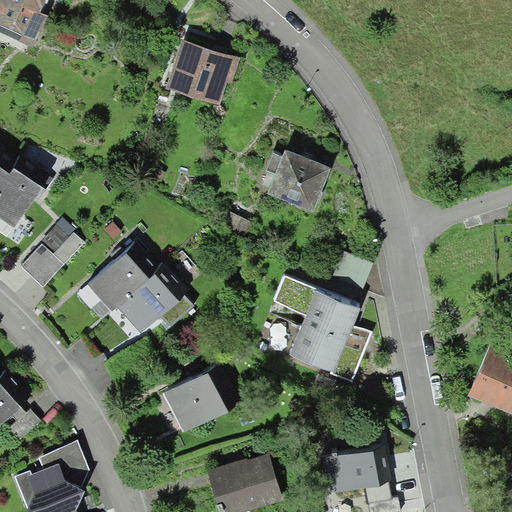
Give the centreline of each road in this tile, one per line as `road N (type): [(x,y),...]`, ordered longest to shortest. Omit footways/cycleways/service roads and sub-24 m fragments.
road 1 (residential): [(399,234),(450,511)]
road 2 (residential): [(257,0),(295,30),(341,86),(370,138),(399,234)]
road 3 (residential): [(131,511),(102,432),(46,352),(0,310)]
